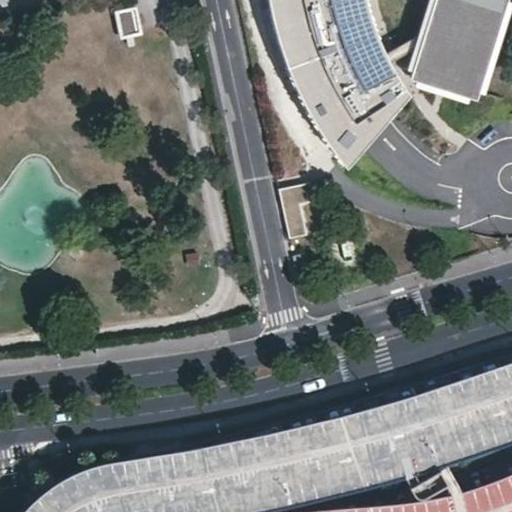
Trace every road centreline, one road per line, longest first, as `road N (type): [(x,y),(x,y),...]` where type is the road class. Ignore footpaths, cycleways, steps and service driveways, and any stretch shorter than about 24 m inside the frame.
road 1 (tertiary): [(0,430),(253,397),(511,320)]
road 2 (residential): [(290,340),(218,0)]
road 3 (tertiary): [(290,340),(147,372),(0,390)]
road 4 (tertiary): [(511,275),(290,340)]
